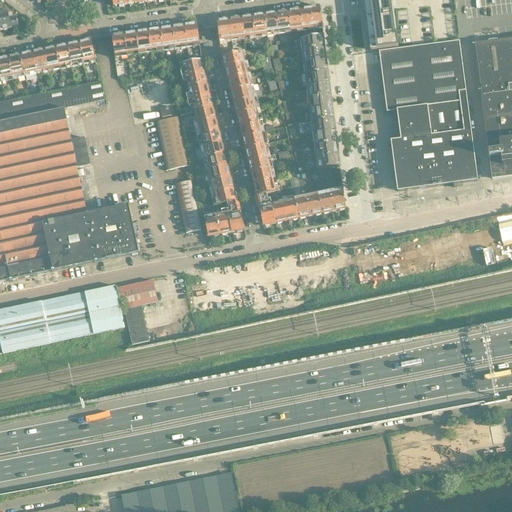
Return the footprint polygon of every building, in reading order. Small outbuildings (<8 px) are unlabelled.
[(363,0),(364,2),(365,8),(365,13),(370,51),(395,48),(390,10),(389,5),(388,0),(363,0)] [(313,8),(311,8),(310,9),(313,31),(322,29),(320,7),(318,7),(317,6),(314,7),(313,8)] [(305,8),(302,9),(301,10),(300,10),(303,32),(313,31),(310,9),(306,9),(305,8)] [(7,10),(0,11),(0,31),(3,31),(4,32),(7,31),(8,30),(19,28),(17,18),(13,19),(12,14),(8,15),(7,10)] [(293,10),(290,10),(289,12),(288,12),(291,31),(297,30),(297,33),(303,32),(300,10),(294,11),(293,10)] [(281,11),(278,12),(277,13),(276,13),(279,32),(285,31),(285,34),(291,34),(291,31),(288,12),(283,12),(281,11)] [(269,13),(266,14),(265,15),(264,15),(267,34),(273,33),(274,36),(279,35),(279,32),(276,13),(271,14),(269,13)] [(258,15),(254,15),(253,17),(255,35),(261,35),(262,37),(268,37),(267,34),(264,15),(259,16),(258,15)] [(246,16),(242,17),(241,18),(243,37),(250,36),(250,39),(256,38),(255,35),(253,17),(247,17),(246,16)] [(234,18),(231,18),(230,20),(229,20),(232,39),(238,38),(238,41),(244,40),(243,37),(241,18),(235,19),(234,18)] [(222,20),(219,20),(218,21),(217,22),(220,43),(220,40),(226,39),(226,42),(232,41),(232,39),(229,20),(223,21),(222,20)] [(190,24),(186,25),(185,26),(184,26),(187,45),(192,45),(193,48),(200,47),(196,24),(191,25),(190,24)] [(178,26),(174,26),(173,28),(172,28),(175,47),(180,46),(180,50),(187,49),(187,45),(184,26),(179,27),(178,26)] [(166,28),(162,28),(161,29),(160,29),(163,49),(168,48),(168,51),(172,51),(175,50),(175,47),(172,28),(167,29),(166,28)] [(154,29),(150,30),(149,31),(148,31),(151,51),(156,50),(156,53),(160,53),(163,52),(163,49),(160,29),(155,30),(154,29)] [(141,32),(136,33),(139,53),(139,56),(146,55),(146,52),(151,51),(148,31),(147,31),(146,30),(142,31),(141,32)] [(130,34),(124,35),(126,55),(127,58),(133,57),(133,53),(139,53),(136,33),(135,33),(134,32),(130,33),(130,34)] [(117,36),(112,36),(115,59),(121,58),(121,55),(126,55),(124,35),(123,35),(122,34),(118,34),(117,36)] [(320,36),(315,37),(301,40),(302,51),(325,49),(323,36),(320,36)] [(511,39),(497,42),(475,44),(480,85),(482,97),(489,153),(488,154),(489,159),(490,159),(492,173),(492,179),(511,175),(511,39)] [(84,41),(81,42),(80,43),(78,43),(82,63),(88,62),(88,64),(95,63),(91,41),(85,42),(84,41)] [(477,182),(460,46),(459,42),(379,52),(387,113),(397,111),(399,131),(400,140),(390,141),(397,192),(453,185),(454,187),(456,187),(456,186),(462,186),(462,184),(477,182)] [(72,43),(69,44),(68,45),(66,46),(71,65),(76,64),(77,67),(83,66),(82,63),(78,43),(73,44),(72,43)] [(279,49),(278,45),(269,47),(272,57),(279,56),(278,50),(279,49)] [(60,46),(57,47),(57,48),(55,48),(59,68),(65,67),(66,70),(71,68),(71,65),(66,46),(62,47),(60,46)] [(49,49),(44,51),(43,51),(48,73),(53,72),(52,69),(59,68),(55,48),(54,48),(53,47),(50,48),(49,49)] [(325,49),(302,51),(304,63),(326,61),(325,49)] [(49,80),(48,73),(43,51),(41,50),(38,51),(37,52),(31,53),(35,73),(36,76),(42,74),(43,81),(49,80)] [(244,64),(243,58),(246,57),(245,52),(234,54),(233,51),(222,53),(223,57),(224,63),(223,64),(224,67),(225,68),(244,64)] [(26,54),(20,56),(19,56),(23,76),(24,78),(30,77),(29,74),(35,73),(31,53),(30,52),(27,53),(26,54)] [(203,73),(202,68),(203,66),(202,63),(201,62),(199,53),(193,54),(195,62),(189,63),(184,64),(183,65),(184,71),(181,72),(182,78),(203,73)] [(14,57),(8,58),(12,78),(13,82),(18,81),(19,80),(18,77),(23,76),(19,56),(18,55),(15,55),(14,57)] [(2,59),(0,59),(0,79),(0,80),(1,84),(6,83),(6,79),(12,78),(8,58),(7,58),(6,57),(3,58),(2,59)] [(326,61),(304,63),(305,75),(328,72),(326,61)] [(248,63),(244,64),(225,68),(227,74),(226,75),(227,79),(228,79),(228,80),(247,75),(246,69),(249,68),(248,63)] [(282,74),(280,66),(277,66),(274,67),(276,75),(282,74)] [(328,72),(305,75),(307,87),(329,84),(328,72)] [(207,83),(206,79),(205,78),(203,73),(182,78),(183,83),(187,82),(189,89),(206,85),(206,84),(207,83)] [(250,87),(249,81),(252,80),(252,79),(254,78),(253,74),(247,75),(228,80),(230,86),(229,87),(229,90),(231,91),(231,92),(250,87)] [(86,215),(77,169),(90,166),(84,138),(71,141),(64,110),(104,101),(100,83),(90,84),(71,88),(63,90),(60,91),(0,103),(0,283),(132,255),(132,256),(138,255),(137,254),(139,254),(139,252),(140,252),(139,247),(137,247),(134,230),(129,206),(86,215)] [(329,84),(307,87),(308,99),(331,96),(329,84)] [(206,85),(189,89),(190,95),(186,96),(188,102),(209,97),(208,91),(209,90),(208,86),(206,86),(206,85)] [(250,87),(231,92),(231,93),(231,94),(231,97),(233,98),(234,104),(254,99),(257,98),(256,92),(252,93),(250,87)] [(331,96),(308,99),(310,111),(332,108),(331,96)] [(209,97),(188,102),(189,107),(193,106),(194,112),(195,112),(212,108),(212,107),(213,106),(212,103),(210,102),(209,97)] [(254,99),(234,104),(234,105),(233,106),(234,109),(236,110),(237,115),(256,111),(260,110),(258,103),(255,104),(254,99)] [(169,107),(160,109),(162,118),(171,117),(169,107)] [(212,108),(195,112),(197,119),(192,120),(194,125),(198,124),(215,120),(214,116),(215,114),(214,111),(213,111),(212,108)] [(332,108),(310,111),(311,123),(334,120),(332,108)] [(256,111),(237,115),(237,116),(236,118),(237,121),(238,121),(240,127),(259,122),(263,121),(261,115),(258,116),(256,111)] [(179,118),(156,123),(166,171),(190,166),(179,118)] [(215,120),(198,124),(199,131),(195,132),(197,137),(201,136),(218,131),(217,128),(218,126),(217,123),(216,122),(215,120)] [(334,120),(311,123),(313,135),(335,132),(334,120)] [(259,122),(240,127),(240,128),(239,129),(240,132),(241,133),(243,139),(262,134),(265,133),(263,127),(260,128),(259,122)] [(293,124),(291,125),(287,126),(290,138),(294,137),(296,137),(293,124)] [(221,143),(220,139),(221,138),(220,135),(219,134),(218,131),(201,136),(202,142),(198,143),(199,145),(200,148),(204,147),(221,143)] [(335,132),(313,135),(314,147),(337,144),(335,132)] [(262,134),(243,139),(243,140),(242,141),(243,144),(244,145),(246,150),(264,146),(268,145),(266,138),(263,139),(262,134)] [(221,143),(204,147),(205,154),(201,155),(202,160),(206,159),(224,155),(223,151),(224,149),(223,146),(221,146),(221,143)] [(337,144),(314,147),(316,159),(338,156),(337,144)] [(264,146),(246,150),(246,151),(245,153),(246,156),(247,157),(249,162),(251,162),(270,157),(269,151),(266,152),(264,146)] [(290,159),(288,152),(278,155),(279,161),(290,159)] [(302,160),(300,152),(294,154),(295,162),(300,161),(302,160)] [(224,155),(206,159),(208,166),(204,167),(205,172),(208,171),(227,167),(226,162),(227,161),(226,158),(224,157),(224,155)] [(338,156),(316,159),(317,170),(340,167),(338,156)] [(270,157),(251,162),(249,162),(249,164),(250,167),(249,168),(250,172),(251,172),(251,174),(270,169),(273,169),(270,157)] [(304,167),(302,160),(300,161),(295,162),(297,168),(298,168),(299,173),(302,172),(301,167),(304,167)] [(227,167),(208,171),(209,177),(206,177),(208,184),(211,183),(230,178),(228,173),(229,171),(228,168),(227,167)] [(270,169),(251,174),(252,175),(251,176),(252,179),(253,180),(254,183),(254,185),(276,180),(275,175),(271,175),(270,169)] [(230,178),(211,183),(212,188),(209,189),(210,195),(211,195),(232,190),(231,184),(232,183),(231,180),(230,179),(230,178)] [(276,180),(254,185),(255,187),(255,190),(255,192),(255,195),(257,196),(257,197),(266,195),(276,192),(274,186),(277,185),(276,180)] [(191,182),(175,185),(186,234),(201,231),(191,182)] [(232,190),(211,195),(213,206),(227,203),(235,201),(234,196),(235,195),(234,191),(233,191),(232,190)] [(334,191),(329,192),(333,212),(339,211),(340,211),(344,211),(345,209),(343,193),(335,194),(334,191)] [(333,212),(329,192),(324,193),(325,196),(318,198),(322,214),(323,214),(324,215),(328,214),(328,213),(333,212)] [(287,221),(282,200),(281,194),(272,196),(273,202),(270,203),(271,206),(275,224),(276,224),(277,225),(281,224),(282,222),(287,221)] [(257,197),(256,197),(263,226),(264,226),(266,227),(269,226),(270,225),(275,224),(271,206),(270,203),(270,200),(267,200),(266,195),(257,197)] [(312,199),(311,196),(306,197),(310,216),(315,215),(316,216),(321,216),(321,214),(322,214),(318,198),(312,199)] [(310,216),(306,197),(301,198),(302,201),(295,202),(298,219),(299,219),(300,220),(305,219),(305,218),(310,216)] [(288,202),(287,199),(282,200),(287,221),(289,221),(292,220),(293,221),(297,221),(297,219),(298,219),(295,202),(295,200),(288,202)] [(235,201),(227,203),(229,210),(227,210),(232,233),(236,232),(237,233),(241,232),(242,231),(244,230),(236,201),(235,201)] [(227,210),(215,213),(220,235),(221,235),(222,236),(226,235),(227,234),(232,233),(227,210)] [(215,213),(204,216),(208,238),(213,237),(215,238),(218,237),(219,235),(220,235),(215,213)] [(159,304),(154,281),(120,288),(125,311),(159,304)] [(125,329),(116,287),(0,311),(0,341),(3,355),(125,329)] [(237,511),(230,475),(123,497),(125,511),(178,511),(181,511),(237,511)]
